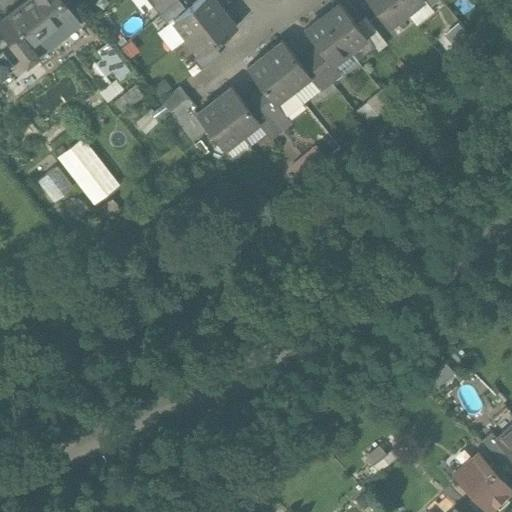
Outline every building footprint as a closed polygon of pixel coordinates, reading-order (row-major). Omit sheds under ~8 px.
[(61,0),(28,0),(0,22),(0,29),(26,63),(78,22),(61,0)] [(160,0),(158,3),(152,8),(159,17),(178,2),(176,0),(160,0)] [(172,22),(186,40),(222,12),(212,0),(200,0),(185,12),(172,22)] [(406,15),(394,0),(365,0),(389,29),(406,15)] [(424,2),(422,0),(394,0),(406,15),(424,2)] [(178,2),(159,17),(166,26),(172,22),(185,12),(178,2)] [(355,26),(339,5),(321,18),(348,54),(366,40),(355,26)] [(186,40),(200,57),(213,47),(236,30),(222,12),(186,40)] [(348,54),(321,18),(304,32),(319,52),(331,67),(348,54)] [(387,47),(365,18),(355,26),(366,40),(377,54),(387,47)] [(298,100),(316,86),(315,86),(298,63),(282,43),(265,57),(298,100)] [(129,73),(106,44),(96,52),(91,45),(74,57),(82,67),(98,54),(119,81),(129,73)] [(200,57),(194,62),(201,72),(220,57),(213,47),(200,57)] [(331,67),(319,52),(310,59),(325,79),(336,71),(332,66),(331,67)] [(0,78),(12,69),(1,55),(0,55),(0,78)] [(310,59),(307,56),(298,63),(315,86),(316,86),(325,79),(310,59)] [(280,114),(298,100),(265,57),(247,70),(264,93),(280,113),(280,114)] [(179,88),(160,103),(168,113),(186,98),(187,98),(179,88)] [(245,108),(230,90),(213,103),(241,138),(247,146),(264,132),(245,108)] [(280,113),(264,93),(255,100),(271,121),(280,113)] [(186,98),(168,113),(176,123),(192,111),(191,110),(194,108),(186,98)] [(271,121),(255,100),(245,108),(264,132),(274,125),(271,121)] [(195,117),(223,152),(241,138),(213,103),(195,117)] [(60,153),(88,204),(118,188),(90,137),(60,153)] [(41,182),(55,200),(73,186),(59,168),(41,182)] [(511,421),(495,437),(494,438),(509,455),(511,458),(511,421)] [(509,455),(494,438),(495,437),(488,429),(479,438),(500,462),(509,455)] [(395,447),(381,457),(387,464),(400,454),(395,447)] [(510,491),(474,451),(451,472),(487,511),(494,506),(498,511),(508,502),(503,497),(510,491)]
